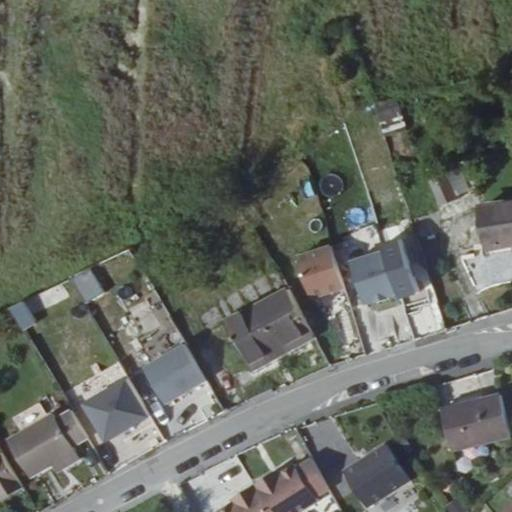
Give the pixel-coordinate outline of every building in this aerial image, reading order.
[(383,129),(401,121),(393,100),(374,108),(383,129)] [(452,183),(433,187),(437,209),(456,205),(452,183)] [(511,206),(486,210),(492,250),(511,246),(511,206)] [(430,289),(413,235),(394,241),(396,248),(410,289),(411,295),(430,289)] [(356,284),(342,243),(310,253),(323,295),(356,284)] [(410,289),(396,248),(363,259),(376,300),(388,297),(389,299),(399,295),(399,293),(410,289)] [(316,330),(295,291),(233,326),(256,367),(278,356),(276,352),(316,330)] [(8,326),(21,318),(16,309),(2,317),(8,326)] [(259,372),(321,339),(316,330),(276,352),(278,356),(256,367),(259,372)] [(216,387),(194,350),(156,373),(177,409),(216,387)] [(157,419),(137,384),(93,409),(113,444),(157,419)] [(500,395),(441,411),(451,452),(511,436),(500,395)] [(78,446),(93,439),(70,401),(56,410),(58,414),(13,442),(36,479),(56,465),(81,451),(78,446)] [(5,502),(26,490),(0,445),(0,496),(1,496),(5,502)] [(341,477),(364,511),(371,511),(411,485),(386,447),(341,477)] [(85,461),(81,451),(56,465),(63,475),(85,461)] [(331,494),(314,463),(298,471),(296,468),(281,477),(274,481),(272,477),(255,487),(269,511),(306,511),(320,505),(318,501),(331,494)] [(269,511),(255,487),(239,496),(241,499),(234,503),(218,511),(269,511)]
